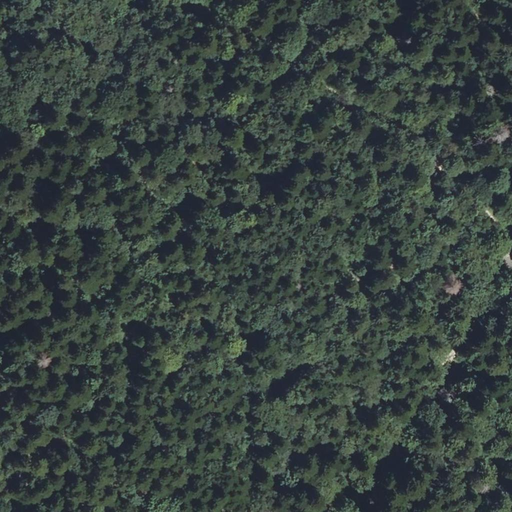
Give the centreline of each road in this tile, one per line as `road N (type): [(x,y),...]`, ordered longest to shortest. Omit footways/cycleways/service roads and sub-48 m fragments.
road 1 (track): [(509,257),(507,236),(449,170),(239,24),(180,0)]
road 2 (track): [(509,257),(487,268),(449,364),(349,511)]
